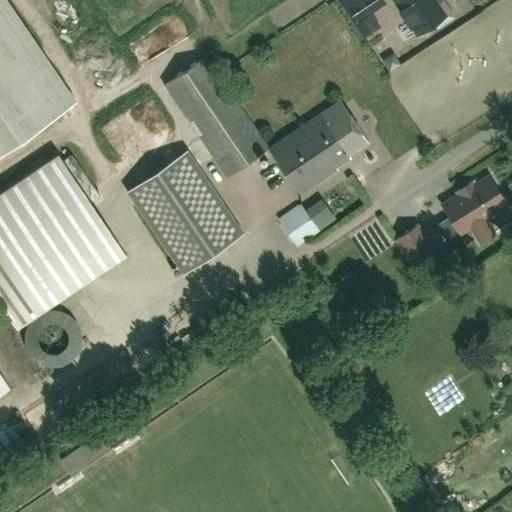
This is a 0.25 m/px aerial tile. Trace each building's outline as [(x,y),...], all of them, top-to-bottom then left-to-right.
[(8,0),(0,0),(0,152),(77,100),(8,0)] [(344,0),(357,19),(355,20),(365,34),(380,24),(370,10),(384,1),(382,0),(344,0)] [(440,0),(436,1),(435,0),(394,0),(417,33),(431,24),(438,27),(454,16),(443,0),(440,0)] [(268,147),(206,55),(164,83),(226,175),(268,147)] [(346,109),(339,99),(268,147),(300,194),(337,169),(336,167),(350,157),(348,154),(368,141),(346,109)] [(146,155),(129,131),(142,121),(133,108),(107,127),(134,164),(146,155)] [(184,273),(244,233),(188,149),(128,189),(184,273)] [(0,301),(16,326),(125,253),(57,152),(0,190),(0,301)] [(504,198),(492,179),(489,173),(472,183),(471,181),(457,190),(460,194),(443,205),(450,216),(437,224),(446,239),(469,225),(480,242),(495,233),(481,212),(504,198)] [(295,245),(336,217),(321,196),(303,208),(299,202),(276,217),(295,245)] [(413,266),(436,251),(417,224),(395,238),(413,266)] [(0,393),(9,388),(0,374),(0,393)] [(70,473),(110,445),(100,431),(60,459),(70,473)]
